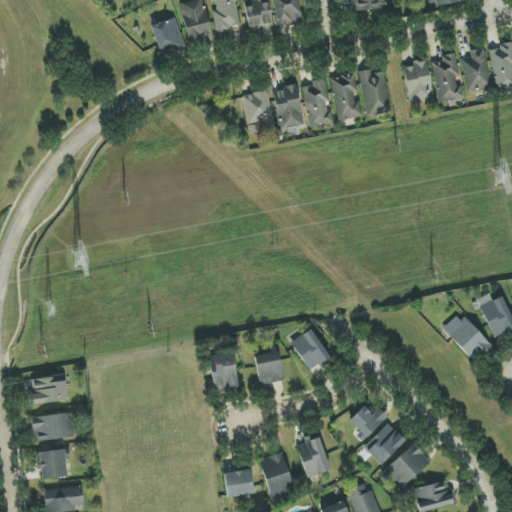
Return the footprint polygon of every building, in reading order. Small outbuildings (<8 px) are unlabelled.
[(197,0),(179,4),(189,44),(213,38),(203,0),(197,0)] [(240,28),(235,0),(211,0),(213,10),(217,32),(240,28)] [(244,0),(248,32),(273,29),(269,0),(244,0)] [(273,0),(277,26),(304,22),(300,0),(273,0)] [(385,0),(356,0),(356,10),(386,9),(385,0)] [(173,49),(174,53),(186,49),(175,18),(150,27),(161,53),(173,49)] [(497,94),(511,90),(511,42),(498,45),(499,49),(489,51),(497,94)] [(461,60),(467,93),(492,88),(484,48),(470,51),(471,58),(461,60)] [(435,63),(438,101),(461,99),(458,55),(441,56),(442,62),(435,63)] [(427,61),(402,65),(409,105),(434,101),(427,61)] [(359,73),(367,117),(391,113),(384,70),(359,73)] [(338,122),(362,117),(355,74),(330,78),(338,122)] [(303,88),(310,128),(334,123),(327,79),(312,82),(313,86),(303,88)] [(281,133),(305,128),(296,85),(272,91),(281,133)] [(274,129),(268,91),(243,95),(248,124),(263,122),(264,131),(274,129)] [(493,339),(511,330),(511,319),(502,296),(491,301),(489,295),(477,300),(493,339)] [(492,347),(465,318),(447,334),(474,363),(492,347)] [(290,342),(309,371),(318,365),(320,369),(332,362),(311,329),(290,342)] [(254,356),(260,386),(284,381),(278,351),(254,356)] [(234,353),(210,356),(214,394),(238,391),(234,353)] [(32,404),(66,402),(65,377),(31,379),(32,404)] [(378,408),(373,414),(364,405),(347,423),(365,440),(387,417),(378,408)] [(73,438),(70,413),(31,418),(34,443),(73,438)] [(405,442),(388,424),(363,448),(380,466),(405,442)] [(303,438),(305,444),(296,447),(307,479),(330,471),(318,433),(303,438)] [(430,462),(414,444),(383,471),(400,490),(430,462)] [(42,480),(67,477),(64,450),(39,452),(42,480)] [(259,460),(271,499),(294,493),(282,453),(259,460)] [(224,473),(226,497),(253,495),(251,470),(224,473)] [(420,511),(423,511),(455,504),(449,480),(414,489),(420,511)] [(354,511),(379,511),(368,483),(346,492),(354,511)] [(43,492),(46,511),(62,511),(84,509),(81,486),(43,492)] [(347,511),(343,501),(320,510),(321,511),(347,511)]
